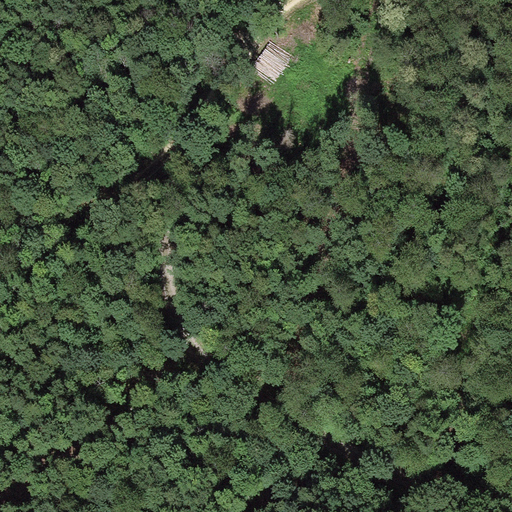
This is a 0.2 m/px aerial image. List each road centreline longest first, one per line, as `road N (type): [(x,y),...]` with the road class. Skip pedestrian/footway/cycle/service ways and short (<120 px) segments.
road 1 (track): [(288,0),(175,145),(159,262),(168,318),(190,365),(218,390),(446,511)]
road 2 (track): [(0,325),(175,145)]
